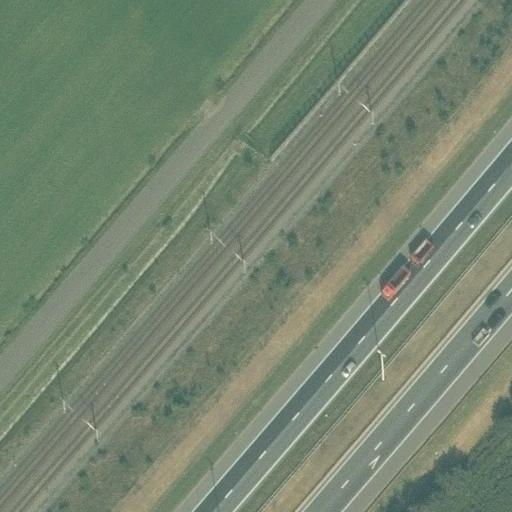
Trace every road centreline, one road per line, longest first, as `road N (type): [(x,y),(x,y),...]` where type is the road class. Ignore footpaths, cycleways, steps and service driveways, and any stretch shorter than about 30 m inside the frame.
road 1 (unclassified): [(0,376),(315,0)]
road 2 (motorway): [(511,140),(202,511)]
road 3 (motorway): [(308,511),(511,269)]
